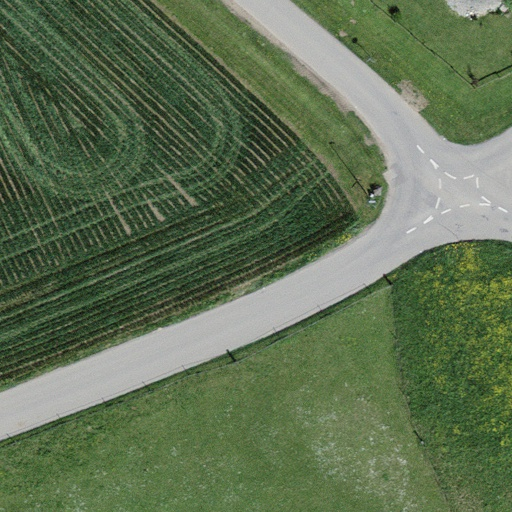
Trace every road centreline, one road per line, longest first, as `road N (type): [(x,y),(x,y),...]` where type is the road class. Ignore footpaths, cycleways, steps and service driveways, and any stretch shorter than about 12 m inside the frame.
road 1 (unclassified): [(0,414),(357,258),(461,188)]
road 2 (unclassified): [(259,0),(461,188)]
